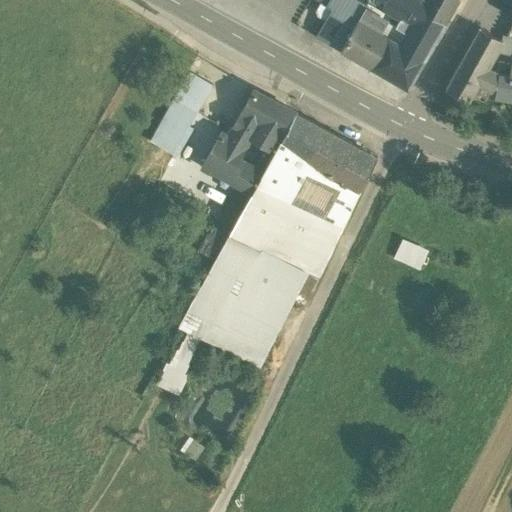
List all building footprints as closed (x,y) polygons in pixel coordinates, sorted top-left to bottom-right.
[(367,7),(354,0),(314,0),(332,9),(356,22),(357,21),(359,22),(365,10),(367,7)] [(386,0),(382,7),(401,18),(396,26),(408,33),(423,8),(425,6),(415,1),(415,0),(386,0)] [(415,0),(415,1),(425,6),(423,8),(443,23),(456,0),(415,0)] [(408,33),(408,34),(401,46),(423,58),(443,23),(423,8),(408,33)] [(356,22),(332,9),(317,37),(341,51),(356,22)] [(387,22),(365,10),(359,22),(380,34),(387,22)] [(359,22),(357,21),(356,22),(341,51),(371,67),(387,38),(380,34),(359,22)] [(501,39),(479,28),(471,43),(493,55),(495,52),(511,53),(511,36),(502,34),(501,39)] [(401,46),(387,38),(371,67),(407,87),(423,58),(401,46)] [(511,54),(508,76),(498,74),(486,68),(493,55),(471,43),(445,90),(467,102),(472,95),(479,99),(481,95),(488,99),(490,90),(495,93),(495,97),(496,97),(496,96),(511,98),(511,54)] [(189,71),(173,100),(196,113),(212,84),(189,71)] [(226,137),(221,134),(202,167),(210,171),(211,170),(240,187),(251,193),(262,173),(238,159),(254,131),(273,100),(254,90),(226,137)] [(173,100),(165,114),(188,126),(196,113),(173,100)] [(297,113),(273,100),(254,131),(266,137),(262,143),(275,150),(277,146),(296,113),(297,113)] [(296,113),(277,146),(301,159),(320,169),(338,136),(296,113)] [(188,126),(165,114),(150,141),(177,155),(192,128),(188,126)] [(377,157),(338,136),(320,169),(333,177),(329,185),(336,189),(340,180),(359,190),(377,157)] [(251,193),(228,235),(266,253),(298,268),(310,242),(278,227),(296,196),(284,190),(301,159),(277,146),(275,150),(251,193)] [(359,190),(340,180),(336,189),(312,239),(331,249),(359,190)] [(266,253),(228,235),(210,268),(223,274),(226,269),(253,281),(266,253)] [(331,249),(312,239),(310,242),(298,268),(317,278),(331,249)] [(423,267),(428,245),(400,239),(394,260),(423,267)] [(266,253),(253,281),(226,269),(223,274),(210,268),(178,327),(259,366),(299,288),(308,293),(309,294),(317,278),(298,268),(266,253)]
